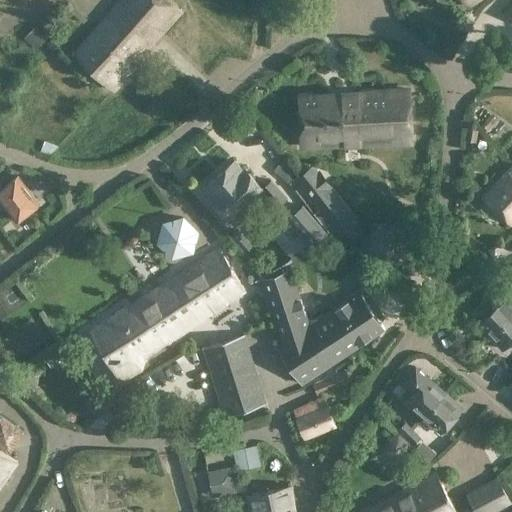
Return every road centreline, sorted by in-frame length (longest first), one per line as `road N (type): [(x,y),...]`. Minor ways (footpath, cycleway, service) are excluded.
road 1 (residential): [(123,174),(354,2)]
road 2 (residential): [(308,486),(275,433),(174,441),(68,436)]
road 3 (residential): [(423,324),(448,191),(454,71)]
road 4 (residential): [(308,486),(423,324)]
road 5 (residential): [(511,410),(423,324)]
road 6 (residential): [(454,71),(354,2)]
